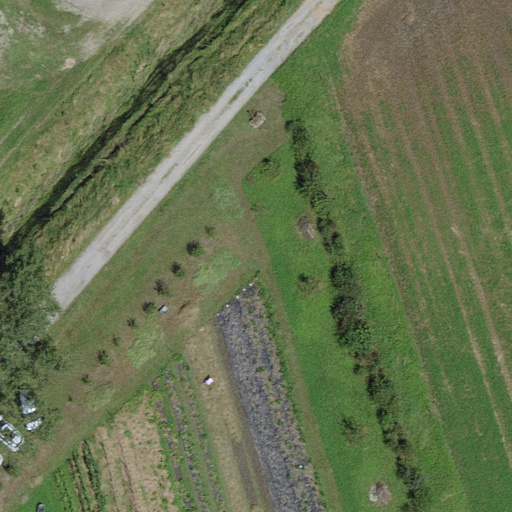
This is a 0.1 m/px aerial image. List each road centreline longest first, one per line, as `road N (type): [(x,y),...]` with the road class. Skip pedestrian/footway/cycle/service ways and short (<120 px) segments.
road 1 (track): [(0,383),(336,0)]
road 2 (track): [(0,159),(130,0)]
